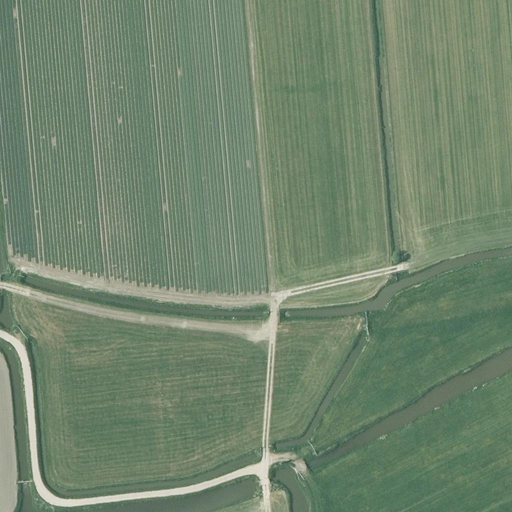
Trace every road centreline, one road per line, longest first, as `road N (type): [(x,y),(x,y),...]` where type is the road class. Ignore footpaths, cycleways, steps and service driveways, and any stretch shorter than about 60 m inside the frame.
road 1 (track): [(245,0),(272,299),(263,466),(292,455),(304,472)]
road 2 (track): [(268,511),(263,466),(192,492),(51,503),(36,478),(19,348),(0,334)]
road 3 (track): [(272,299),(416,263)]
